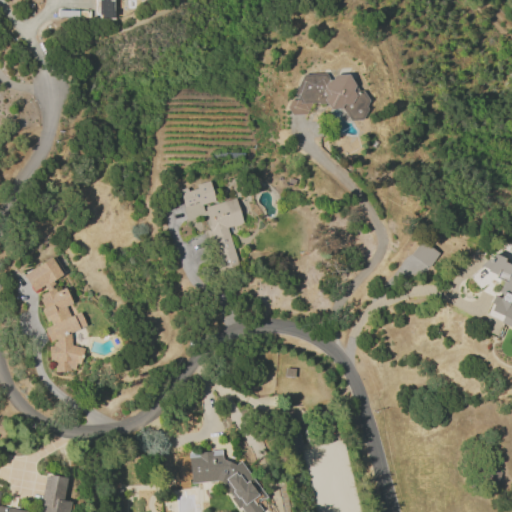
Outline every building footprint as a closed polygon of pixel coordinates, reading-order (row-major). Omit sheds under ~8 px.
[(365,92),(351,87),(350,73),(333,74),(331,79),(317,73),(300,74),(294,89),(294,100),(288,100),(287,102),(288,115),(305,114),(310,103),(319,103),(358,120),(361,120),(365,109),(365,92)] [(177,190),(185,220),(202,215),(199,205),(213,202),(208,182),(177,190)] [(203,206),(219,264),(235,260),(226,227),(241,223),(234,198),(203,206)] [(437,254),(419,240),(409,254),(427,268),(437,254)] [(511,301),(508,299),(511,292),(511,266),(489,252),(480,267),(504,281),(495,296),(494,295),(484,312),(497,320),(511,329),(511,301)] [(54,372),(65,371),(81,362),(79,346),(71,347),(69,333),(85,324),(78,313),(67,315),(65,305),(71,302),(64,288),(53,290),(51,286),(50,281),(60,275),(50,257),(22,274),(30,289),(38,294),(41,313),(48,325),(44,327),(46,335),(51,345),(46,348),(47,355),(53,364),(54,372)] [(468,276),(478,288),(491,277),(481,266),(468,276)] [(187,453),(189,483),(228,481),(229,501),(242,501),(243,511),(256,511),(255,496),(254,496),(253,481),(236,482),(235,459),(221,460),(220,451),(187,453)] [(37,511),(26,511),(27,510),(0,505),(0,511),(50,511),(51,510),(63,511),(67,511),(70,501),(62,500),(66,477),(44,474),(37,511)] [(121,490),(111,490),(112,511),(121,511),(121,490)]
